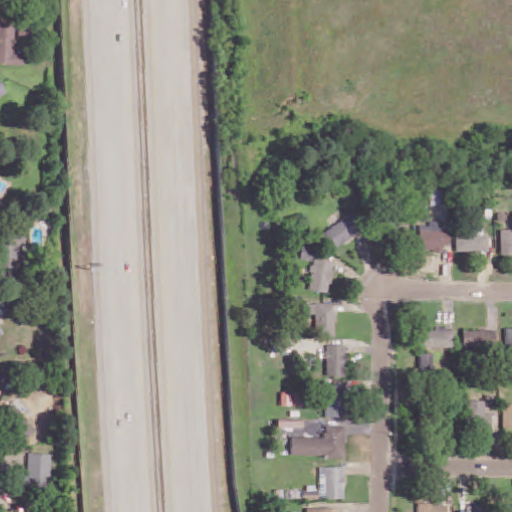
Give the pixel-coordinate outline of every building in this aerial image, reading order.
[(0,64),(23,65),(24,53),(14,53),(14,24),(0,24),(0,64)] [(321,233),(331,250),(358,234),(347,217),(321,233)] [(419,251),(443,251),(443,245),(448,245),(448,226),(419,225),(419,251)] [(511,255),(511,231),(500,230),(500,255),(511,255)] [(20,268),(20,254),(26,254),(25,232),(0,232),(0,246),(1,268),(20,268)] [(455,252),(488,253),(489,235),(456,235),(455,252)] [(307,290),(327,294),(334,263),(313,258),(307,290)] [(334,304),(305,304),(305,314),(315,315),(314,337),(334,337),(334,304)] [(419,329),(419,348),(453,349),(454,330),(419,329)] [(462,348),(495,349),(496,331),(463,330),(462,348)] [(324,377),(345,377),(346,346),(325,345),(324,377)] [(431,354),(419,354),(419,371),(432,370),(431,354)] [(325,418),(344,417),(343,385),(324,386),(325,418)] [(280,406),(298,406),(298,394),(280,393),(280,406)] [(485,401),(465,401),(465,428),(490,429),(491,414),(484,414),(485,401)] [(36,429),(10,404),(0,414),(0,417),(24,441),(36,429)] [(511,404),(502,404),(502,429),(511,429),(511,404)] [(290,455),(327,456),(327,458),(343,459),(344,427),(324,427),(324,438),(290,437),(290,455)] [(25,490),(48,490),(50,454),(26,453),(25,490)] [(343,499),(344,468),(319,468),(319,499),(343,499)]
